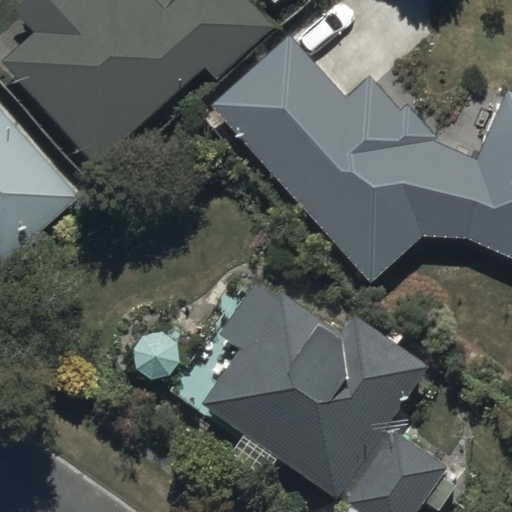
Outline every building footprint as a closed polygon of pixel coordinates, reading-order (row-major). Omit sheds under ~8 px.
[(37,33),(2,66),(100,170),(206,70),(219,84),(276,30),(247,0),(179,0),(166,13),(153,0),(31,0),(18,13),(37,33)] [(511,109),(374,127),(396,288),(511,272),(511,109)] [(0,269),(1,271),(80,200),(0,110),(0,269)] [(265,483),(280,463),(338,504),(433,371),(358,318),(344,337),(288,298),(283,305),(258,287),(252,297),(232,282),(213,309),(232,323),(199,369),(221,384),(202,411),(244,441),(231,459),(265,483)] [(451,471),(397,435),(344,511),(421,511),(426,506),(434,511),(442,511),(458,490),(444,481),(451,471)]
